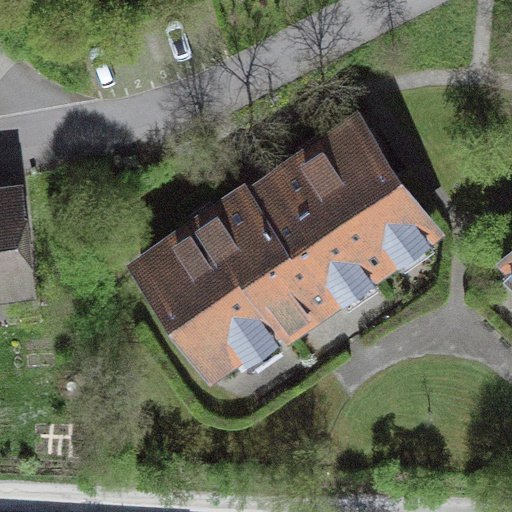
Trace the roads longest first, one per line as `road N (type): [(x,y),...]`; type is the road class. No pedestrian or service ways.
road 1 (residential): [(0,151),(172,113),(395,0)]
road 2 (residential): [(375,511),(0,499)]
